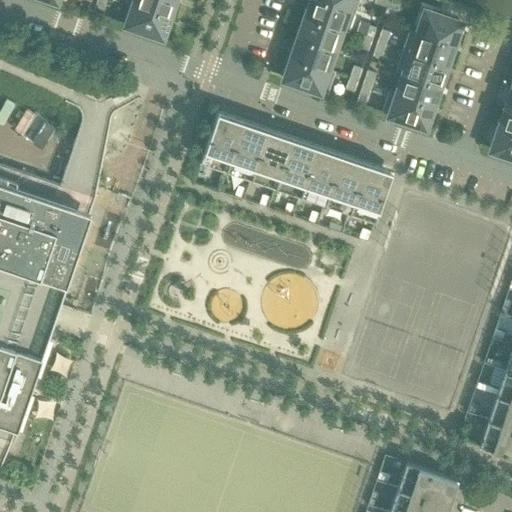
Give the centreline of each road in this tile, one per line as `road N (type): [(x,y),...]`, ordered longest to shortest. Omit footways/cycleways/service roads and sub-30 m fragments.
road 1 (residential): [(459,162),(228,84)]
road 2 (residential): [(228,84),(0,5)]
road 3 (residential): [(459,162),(503,36)]
